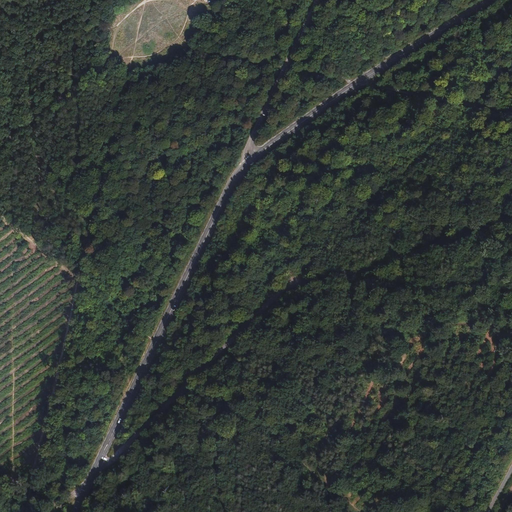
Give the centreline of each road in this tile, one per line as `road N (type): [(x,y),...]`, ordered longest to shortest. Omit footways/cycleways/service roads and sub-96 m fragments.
road 1 (secondary): [(90,477),(244,166),(355,83),(491,0)]
road 2 (track): [(28,511),(145,0)]
road 3 (track): [(11,0),(22,511)]
road 4 (unclassified): [(90,477),(286,287),(511,216)]
road 5 (track): [(362,511),(0,214)]
road 6 (track): [(286,287),(511,70)]
road 7 (track): [(222,511),(229,345)]
road 8 (track): [(355,83),(511,117)]
road 9 (unclassified): [(320,0),(252,139)]
road 10 (track): [(113,58),(0,140)]
